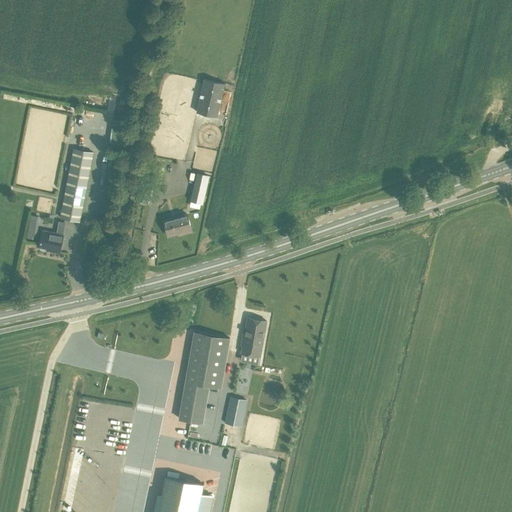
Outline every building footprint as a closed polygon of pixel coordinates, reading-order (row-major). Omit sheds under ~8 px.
[(217,116),(224,83),(204,78),(197,112),(217,116)] [(74,148),(60,217),(80,221),(93,152),(74,148)] [(202,203),(208,175),(197,173),(191,200),(202,203)] [(179,234),(192,230),(187,214),(164,220),(168,235),(178,232),(179,234)] [(64,233),(66,221),(59,220),(57,232),(64,233)] [(60,252),(63,234),(43,230),(39,246),(52,249),(52,251),(60,252)] [(248,317),(246,332),(244,332),(242,345),(243,345),(242,352),(260,356),(267,320),(248,317)] [(230,338),(195,331),(179,418),(203,422),(209,385),(221,387),(230,338)] [(238,442),(247,400),(231,397),(225,422),(224,422),(221,439),(238,442)] [(210,492),(205,511),(250,511),(256,484),(218,475),(215,490),(218,491),(217,494),(210,492)]
